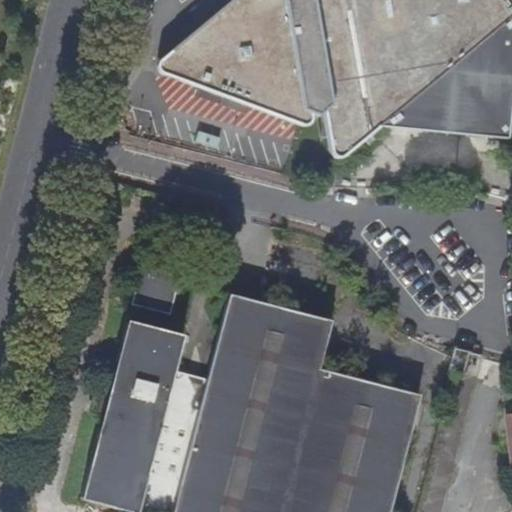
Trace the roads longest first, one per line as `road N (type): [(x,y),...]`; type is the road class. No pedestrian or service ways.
road 1 (unclassified): [(335,214),(418,319),(461,329),(484,322),(495,299),(490,234),(476,216),(406,208)]
road 2 (unclassified): [(34,138),(335,214)]
road 3 (unknown): [(461,329),(495,345),(507,363),(467,511)]
road 4 (secondary): [(34,138),(69,0)]
road 5 (secondary): [(0,274),(34,138)]
